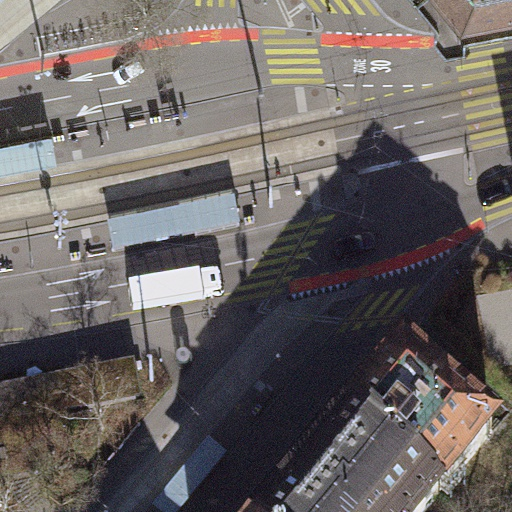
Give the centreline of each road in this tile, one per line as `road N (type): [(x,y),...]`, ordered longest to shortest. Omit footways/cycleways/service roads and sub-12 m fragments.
road 1 (secondary): [(0,302),(226,266),(404,224)]
road 2 (tertiary): [(208,511),(388,290),(401,265),(404,224)]
road 3 (secondary): [(191,73),(0,111)]
road 4 (secondary): [(381,62),(191,73)]
road 5 (secondary): [(404,224),(406,126),(381,62)]
road 6 (secondary): [(511,51),(381,62)]
